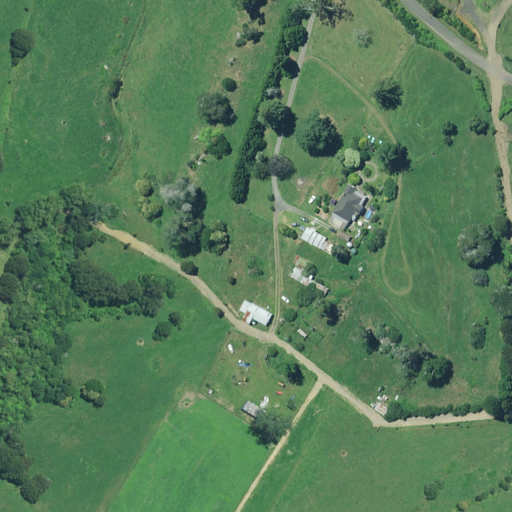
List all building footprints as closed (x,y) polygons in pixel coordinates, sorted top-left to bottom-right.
[(359,190),(349,184),(344,194),(346,195),(331,221),(346,230),(356,213),(360,215),(365,207),(361,204),(364,198),(357,194),(359,190)] [(333,241),(308,228),(302,239),(330,254),(335,246),(333,241)] [(351,237),(341,231),(338,237),(348,243),(351,237)] [(312,280),(314,276),(307,272),(312,263),(298,255),(294,262),(298,264),(291,277),(307,286),(307,287),(327,297),(331,289),(312,280)] [(274,314),(247,300),(242,311),(248,314),(245,320),(252,324),(255,319),(268,326),(274,314)] [(389,408),(379,402),(375,408),(385,415),(389,408)]
